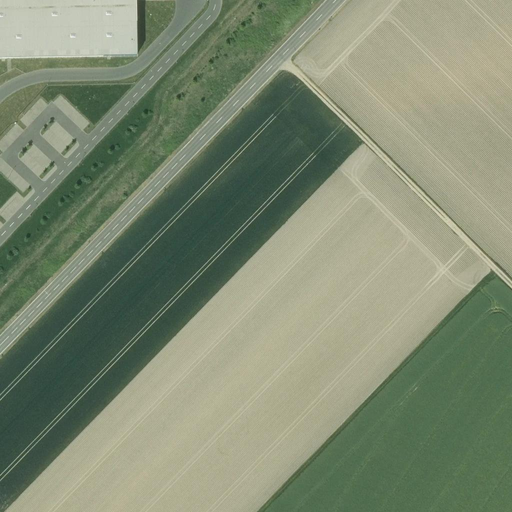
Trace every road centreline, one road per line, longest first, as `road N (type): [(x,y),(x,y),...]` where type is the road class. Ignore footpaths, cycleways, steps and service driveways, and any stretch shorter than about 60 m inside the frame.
road 1 (secondary): [(0,343),(333,0)]
road 2 (track): [(259,511),(495,269)]
road 3 (track): [(280,55),(511,285)]
